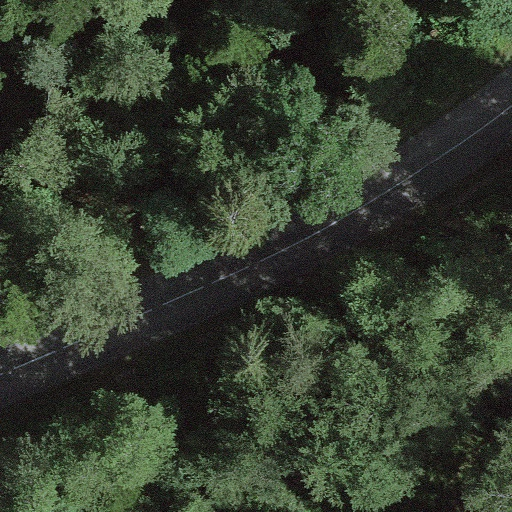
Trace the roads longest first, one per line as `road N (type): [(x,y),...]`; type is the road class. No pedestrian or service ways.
road 1 (secondary): [(0,374),(357,217),(511,97)]
road 2 (track): [(225,0),(0,132)]
